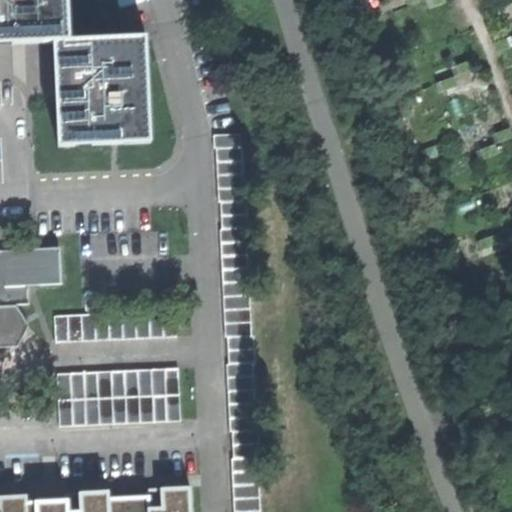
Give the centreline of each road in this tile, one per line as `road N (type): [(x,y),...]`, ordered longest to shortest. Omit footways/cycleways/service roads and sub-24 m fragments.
road 1 (unclassified): [(464,511),(429,446),(284,0)]
road 2 (residential): [(0,195),(145,190),(179,180),(195,163),(198,136),(162,0)]
